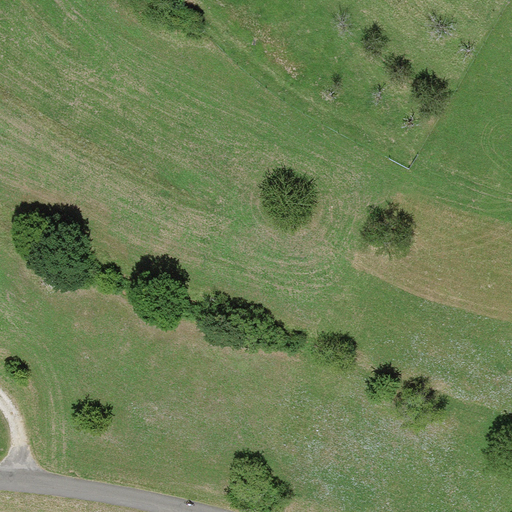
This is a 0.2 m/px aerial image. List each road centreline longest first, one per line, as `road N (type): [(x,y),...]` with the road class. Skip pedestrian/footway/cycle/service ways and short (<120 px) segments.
road 1 (track): [(179,0),(216,45),(377,151),(511,200)]
road 2 (unclassified): [(0,481),(186,511)]
